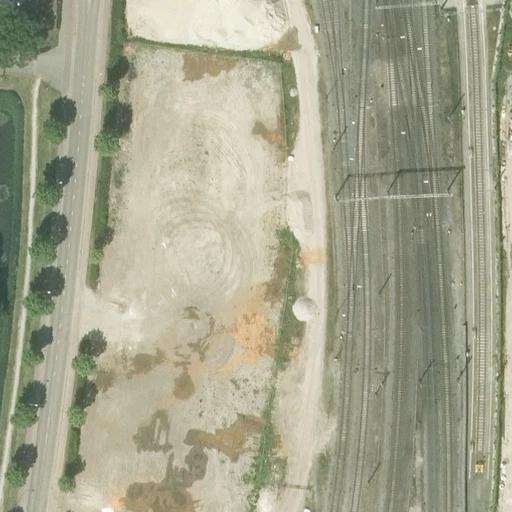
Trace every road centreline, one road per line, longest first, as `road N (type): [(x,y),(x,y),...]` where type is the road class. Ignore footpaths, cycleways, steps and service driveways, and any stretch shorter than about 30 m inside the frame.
road 1 (unclassified): [(37,511),(83,69)]
road 2 (track): [(285,0),(308,130)]
